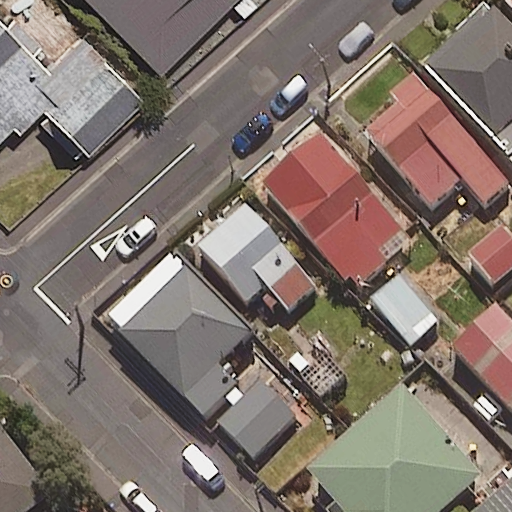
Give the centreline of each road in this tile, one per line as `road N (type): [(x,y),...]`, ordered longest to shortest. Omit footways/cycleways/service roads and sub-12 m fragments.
road 1 (residential): [(1,313),(350,0)]
road 2 (residential): [(1,313),(201,511)]
